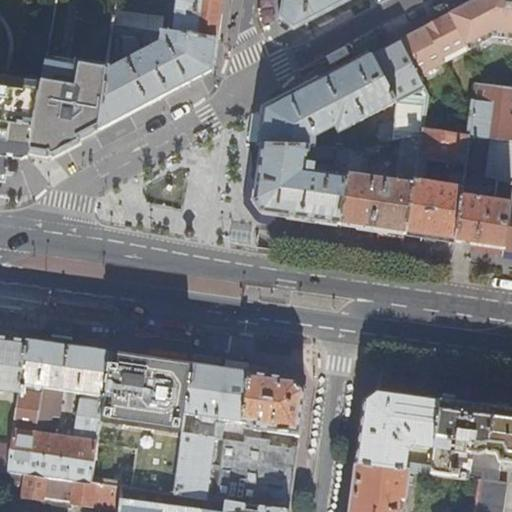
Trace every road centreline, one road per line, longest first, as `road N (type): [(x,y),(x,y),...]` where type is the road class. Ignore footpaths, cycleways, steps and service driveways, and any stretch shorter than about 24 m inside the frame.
road 1 (primary): [(344,314),(45,272)]
road 2 (residential): [(243,91),(83,188),(45,272)]
road 3 (residential): [(344,314),(316,511)]
road 4 (residential): [(243,91),(411,0)]
road 5 (primary): [(511,337),(344,314)]
